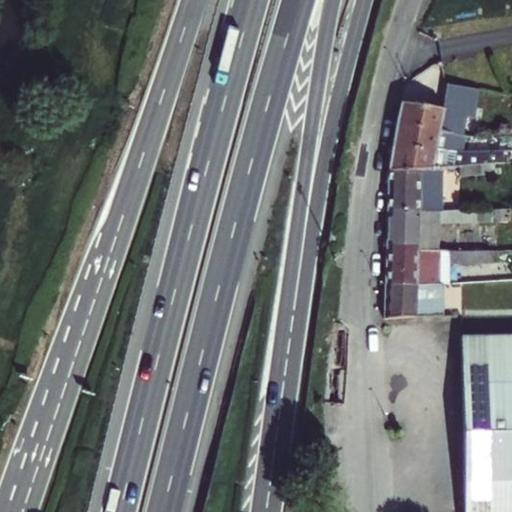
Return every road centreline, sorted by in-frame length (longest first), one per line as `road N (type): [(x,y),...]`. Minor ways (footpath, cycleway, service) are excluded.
road 1 (secondary): [(194,0),(23,511)]
road 2 (trunk): [(164,511),(298,0)]
road 3 (trunk): [(254,0),(120,511)]
road 4 (residential): [(411,0),(372,138),(358,259),(363,511)]
road 5 (primary): [(277,426),(332,124),(365,0)]
road 6 (trunk): [(277,426),(331,0)]
